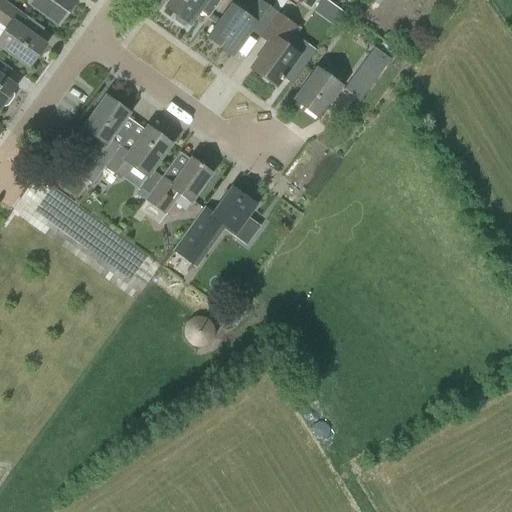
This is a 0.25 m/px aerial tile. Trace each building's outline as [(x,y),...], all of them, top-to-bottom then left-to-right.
[(0,0),(0,46),(27,67),(43,45),(17,25),(24,16),(2,0),(0,0)] [(58,25),(75,1),(73,0),(29,0),(28,3),(58,25)] [(205,0),(170,0),(165,8),(188,24),(205,0)] [(337,25),(346,12),(328,0),(323,0),(316,11),(337,25)] [(259,37),(276,14),(258,1),(246,17),(231,6),(208,38),(230,54),(248,30),(259,37)] [(359,21),(365,14),(355,6),(349,13),(359,21)] [(276,14),(259,37),(268,44),(250,70),(275,88),(298,55),(286,47),(299,30),(276,14)] [(0,108),(15,88),(4,80),(11,71),(0,62),(0,108)] [(359,102),(378,76),(362,64),(343,90),(359,102)] [(318,117),(339,86),(316,69),(294,100),(318,117)] [(104,167),(119,146),(109,139),(128,113),(105,97),(83,127),(96,137),(72,171),(93,185),(105,168),(104,167)] [(104,167),(105,168),(122,181),(133,166),(147,176),(170,144),(148,128),(129,154),(119,146),(104,167)] [(190,203),(211,174),(190,159),(171,185),(161,177),(144,201),(146,202),(140,210),(158,223),(179,195),(190,203)] [(235,232),(254,205),(232,189),(214,214),(204,206),(178,242),(197,255),(203,247),(207,250),(225,225),(235,232)] [(137,270),(147,256),(67,199),(66,202),(51,191),(37,211),(104,258),(103,259),(142,287),(148,278),(137,270)]
